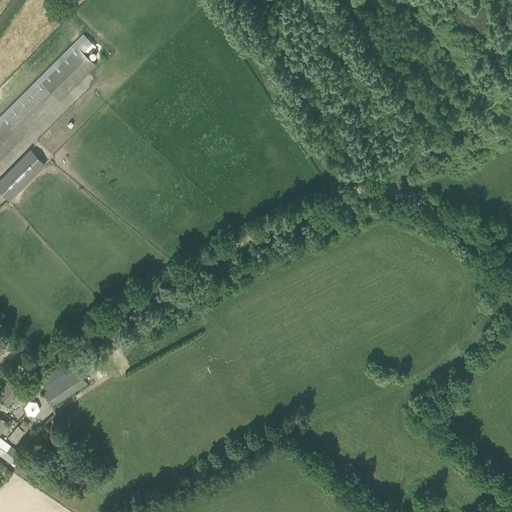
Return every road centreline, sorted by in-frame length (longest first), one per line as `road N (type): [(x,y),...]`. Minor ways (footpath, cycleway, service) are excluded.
road 1 (track): [(0,348),(22,362),(50,360),(248,239),(324,203),(382,189)]
road 2 (track): [(382,189),(456,225),(511,271)]
